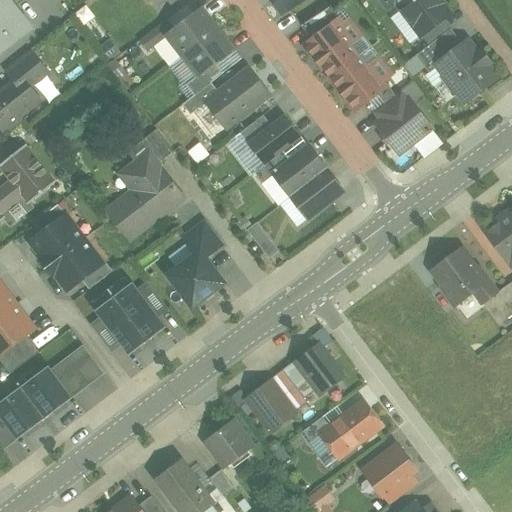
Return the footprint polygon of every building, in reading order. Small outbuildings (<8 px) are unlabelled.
[(0,0),(0,47),(4,52),(34,30),(15,5),(22,0),(0,0)] [(275,0),(283,12),(302,0),(275,0)] [(396,0),(397,1),(423,35),(452,14),(441,0),(396,0)] [(333,5),(303,25),(315,40),(337,23),(341,28),(347,23),(333,5)] [(177,29),(168,36),(169,36),(184,56),(220,29),(204,8),(177,29)] [(170,19),(141,41),(149,52),(169,36),(168,36),(177,29),(170,19)] [(315,40),(308,45),(333,77),(362,55),(354,46),(365,38),(351,20),(347,23),(341,28),(337,23),(315,40)] [(453,28),(418,55),(431,72),(440,66),(439,64),(465,45),(453,28)] [(220,29),(184,56),(200,76),(200,77),(218,63),(236,49),(220,29)] [(465,45),(439,64),(440,66),(447,76),(444,78),(455,93),(458,90),(467,101),(498,78),(488,66),(490,64),(481,52),(479,54),(470,41),(465,45)] [(34,53),(10,72),(18,81),(23,77),(32,88),(50,74),(34,53)] [(362,55),(333,77),(358,109),(378,93),(386,87),(385,86),(382,82),(393,75),(379,57),(369,65),(362,55)] [(200,76),(188,85),(196,95),(213,82),(225,73),(218,63),(200,77),(200,76)] [(220,92),(208,101),(209,102),(229,128),(271,95),(251,69),(220,92)] [(18,81),(0,95),(0,122),(5,129),(8,127),(12,127),(22,119),(22,116),(41,100),(32,88),(23,77),(18,81)] [(196,95),(184,104),(192,115),(209,102),(208,101),(220,92),(213,82),(196,95)] [(389,84),(385,86),(386,87),(378,93),(387,104),(398,95),(389,84)] [(387,104),(376,112),(384,122),(410,101),(403,91),(398,95),(387,104)] [(384,122),(380,125),(401,152),(432,128),(411,100),(410,101),(384,122)] [(259,135),(250,143),(267,165),(285,151),(303,137),(286,115),(259,135)] [(265,115),(252,126),(259,135),(273,125),(265,115)] [(252,126),(242,133),(250,143),(259,135),(252,126)] [(159,130),(130,152),(138,163),(152,153),(160,164),(176,152),(159,130)] [(28,145),(1,166),(13,180),(0,190),(2,193),(0,195),(0,209),(4,214),(26,197),(31,203),(58,182),(28,145)] [(292,161),(276,174),(276,175),(293,196),(328,169),(311,147),(292,161)] [(267,165),(257,173),(265,183),(276,175),(276,174),(292,161),(285,151),(267,165)] [(138,163),(127,172),(139,189),(110,211),(132,239),(187,197),(160,164),(152,153),(138,163)] [(328,169),(293,196),(310,219),(345,192),(328,169)] [(60,205),(37,223),(44,233),(67,215),(68,216),(69,216),(60,205)] [(511,212),(489,230),(511,259),(511,212)] [(44,233),(33,241),(46,258),(43,260),(55,275),(57,273),(70,290),(84,280),(104,264),(104,263),(68,216),(67,215),(44,233)] [(223,245),(206,223),(196,231),(213,253),(223,245)] [(259,223),(249,230),(256,240),(266,232),(259,223)] [(198,254),(170,275),(194,307),(227,283),(207,257),(213,253),(196,231),(186,238),(198,254)] [(281,251),(266,232),(256,240),(271,259),(281,251)] [(478,269),(463,249),(435,270),(446,284),(443,286),(459,307),(478,292),(486,303),(491,299),(501,291),(482,266),(478,269)] [(104,264),(84,280),(91,289),(115,271),(107,261),(104,263),(104,264)] [(0,317),(17,305),(0,282),(0,317)] [(511,284),(511,283),(501,291),(491,299),(507,321),(511,317),(511,284)] [(135,287),(117,301),(152,345),(169,331),(135,287)] [(152,345),(117,301),(99,314),(133,359),(152,345)] [(17,305),(0,317),(0,356),(28,335),(36,329),(17,305)] [(28,335),(0,356),(0,357),(12,374),(41,352),(28,335)] [(345,377),(321,345),(298,363),(309,377),(318,390),(322,395),(345,377)] [(106,373),(85,346),(51,372),(72,399),(106,373)] [(48,368),(23,388),(47,419),(72,399),(51,372),(48,368)] [(318,390),(309,377),(297,386),(306,399),(318,390)] [(284,396),(273,382),(249,400),(273,432),(297,414),(296,412),(284,396)] [(306,399),(297,386),(284,396),(296,412),(309,402),(306,399)] [(47,419),(23,388),(0,405),(0,418),(18,441),(47,419)] [(331,427),(322,433),(323,434),(341,459),(384,426),(365,401),(331,427)] [(324,417),(305,431),(313,441),(323,434),(322,433),(331,427),(324,417)] [(0,418),(0,447),(4,452),(18,441),(0,418)] [(256,447),(236,421),(208,443),(212,448),(211,449),(212,450),(213,450),(219,458),(218,459),(219,460),(220,459),(228,469),(256,447)] [(399,446),(366,470),(385,496),(414,474),(418,471),(399,446)] [(185,459),(157,479),(182,511),(205,511),(218,503),(212,494),(185,459)] [(237,488),(224,471),(212,479),(219,489),(226,497),(237,488)] [(414,474),(385,496),(392,505),(421,483),(414,474)] [(330,484),(311,497),(320,511),(329,511),(343,503),(330,484)] [(218,503),(205,511),(237,511),(226,497),(219,489),(212,494),(218,503)] [(165,511),(153,496),(140,506),(144,511),(165,511)] [(133,497),(113,511),(144,511),(140,506),(133,497)]
